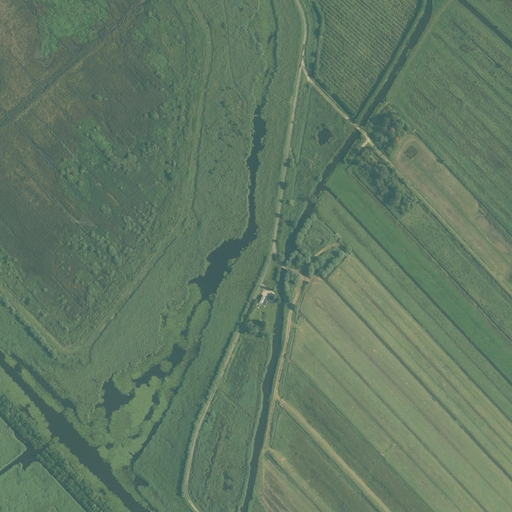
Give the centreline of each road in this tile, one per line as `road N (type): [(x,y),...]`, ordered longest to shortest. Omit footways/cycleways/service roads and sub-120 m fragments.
road 1 (track): [(187,0),(208,39),(185,201),(173,233),(75,346),(59,346),(0,281)]
road 2 (unclassified): [(234,343),(273,243),(305,28),(296,0)]
road 3 (track): [(511,294),(311,82),(301,61)]
road 4 (track): [(273,243),(278,263),(300,275),(266,446)]
road 5 (track): [(348,163),(452,0)]
road 6 (track): [(198,511),(186,494),(190,461),(234,343)]
